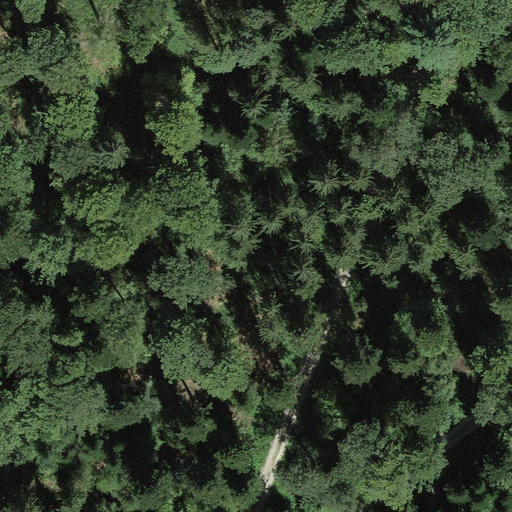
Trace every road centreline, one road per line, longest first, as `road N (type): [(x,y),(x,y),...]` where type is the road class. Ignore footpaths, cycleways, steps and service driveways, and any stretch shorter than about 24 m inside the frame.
road 1 (track): [(445,0),(260,511)]
road 2 (track): [(511,399),(354,511)]
